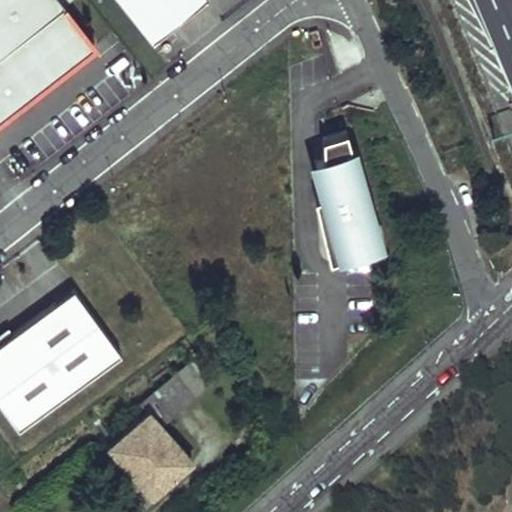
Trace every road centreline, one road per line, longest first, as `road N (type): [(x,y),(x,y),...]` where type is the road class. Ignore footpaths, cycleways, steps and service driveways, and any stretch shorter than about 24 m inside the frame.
road 1 (unclassified): [(353,0),(490,330)]
road 2 (tertiary): [(284,511),(490,330)]
